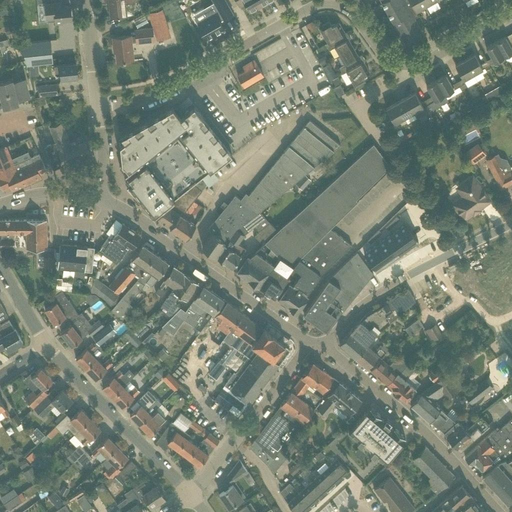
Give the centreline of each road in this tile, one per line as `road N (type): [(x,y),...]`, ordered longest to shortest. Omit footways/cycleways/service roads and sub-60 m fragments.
road 1 (tertiary): [(307,341),(141,220),(95,198)]
road 2 (residential): [(328,4),(159,95),(97,107)]
road 3 (residential): [(323,346),(391,286),(511,224)]
road 4 (residential): [(511,13),(404,67),(389,63),(353,17),(328,4)]
road 5 (residential): [(190,496),(45,345)]
road 6 (tertiary): [(466,475),(323,346)]
road 7 (residential): [(234,441),(307,341)]
